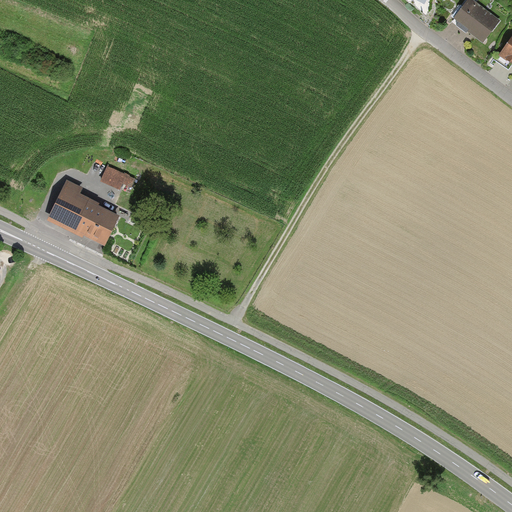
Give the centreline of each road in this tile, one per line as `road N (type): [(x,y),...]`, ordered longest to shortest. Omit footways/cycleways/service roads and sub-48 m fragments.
road 1 (primary): [(511,505),(315,380),(0,229)]
road 2 (track): [(0,210),(369,390),(511,479)]
road 3 (track): [(234,321),(425,31)]
road 4 (residential): [(385,0),(511,94)]
